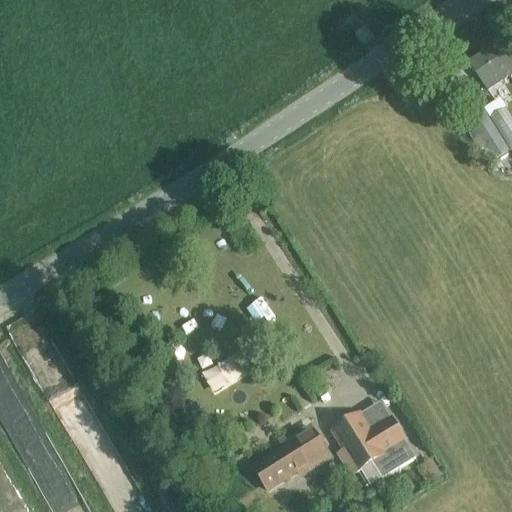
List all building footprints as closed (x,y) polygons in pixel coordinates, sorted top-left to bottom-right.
[(511,53),(501,37),(487,47),(489,50),(469,63),(487,91),(511,74),(511,53)] [(490,120),(474,131),(496,164),(511,153),(490,120)] [(392,418),(372,430),(362,415),(333,433),(344,451),(336,456),(351,479),(373,465),(383,481),(415,460),(406,445),(408,444),(392,418)] [(76,438),(109,511),(142,511),(99,417),(78,426),(82,435),(76,438)] [(268,493),(328,455),(311,429),(286,444),(284,440),(280,443),(285,451),(254,470),(268,493)] [(432,461),(417,470),(427,486),(442,478),(432,461)] [(0,484),(9,480),(0,462),(0,484)]
